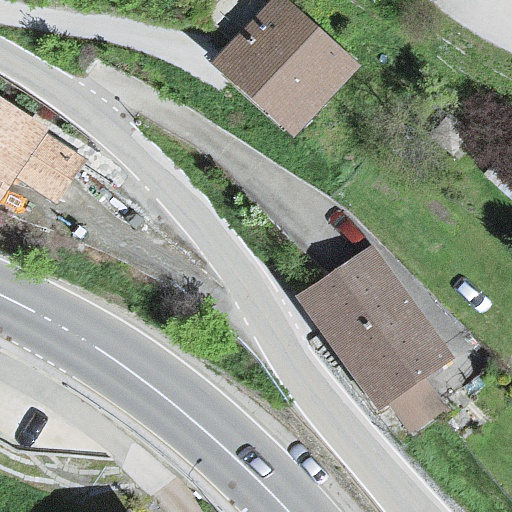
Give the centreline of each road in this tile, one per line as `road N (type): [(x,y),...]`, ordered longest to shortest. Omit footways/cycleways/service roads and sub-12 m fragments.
road 1 (residential): [(414,511),(314,394),(193,213),(91,117),(0,57)]
road 2 (secondary): [(289,511),(156,389),(0,294)]
